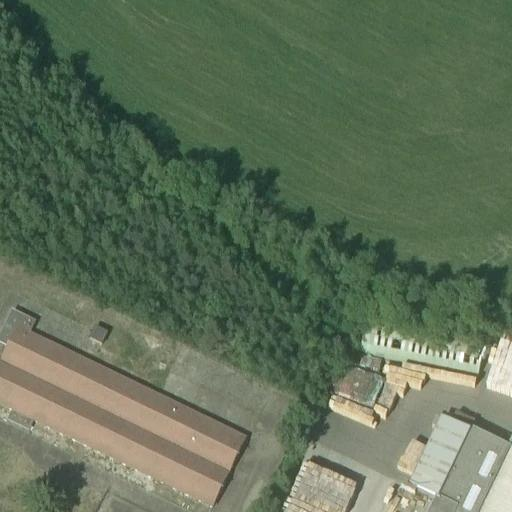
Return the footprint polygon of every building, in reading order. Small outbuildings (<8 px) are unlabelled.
[(0,347),(7,351),(0,365),(0,406),(212,509),(244,444),(30,336),(36,325),(13,314),(0,339),(0,347)] [(485,341),(368,317),(361,356),(477,379),(485,341)] [(108,335),(96,329),(89,343),(101,349),(108,335)] [(511,455),(468,435),(430,511),(486,511),(511,458),(511,455)] [(323,455),(335,455),(336,485),(359,484),(358,446),(323,447),(323,455)]
